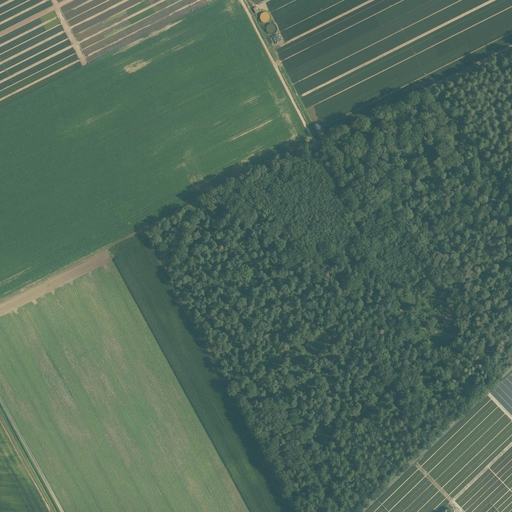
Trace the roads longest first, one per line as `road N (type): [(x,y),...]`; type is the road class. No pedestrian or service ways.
road 1 (track): [(454,420),(239,0)]
road 2 (track): [(362,511),(454,420)]
road 3 (unclassified): [(61,511),(0,398)]
